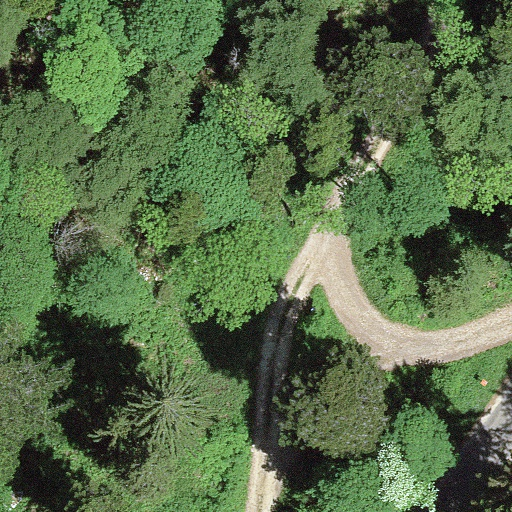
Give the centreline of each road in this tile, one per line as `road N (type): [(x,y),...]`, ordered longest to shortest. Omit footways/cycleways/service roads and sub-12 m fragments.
road 1 (track): [(425,0),(257,262),(211,511)]
road 2 (track): [(387,59),(376,233),(443,278),(511,284)]
road 3 (track): [(0,414),(211,492)]
road 4 (unclassified): [(511,350),(388,511)]
